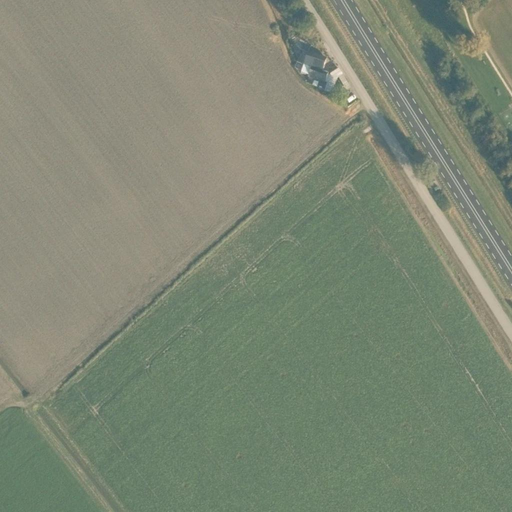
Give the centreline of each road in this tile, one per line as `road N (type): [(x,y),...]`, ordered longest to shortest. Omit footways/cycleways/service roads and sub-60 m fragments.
road 1 (unclassified): [(511,333),(303,0)]
road 2 (trunk): [(511,270),(349,10)]
